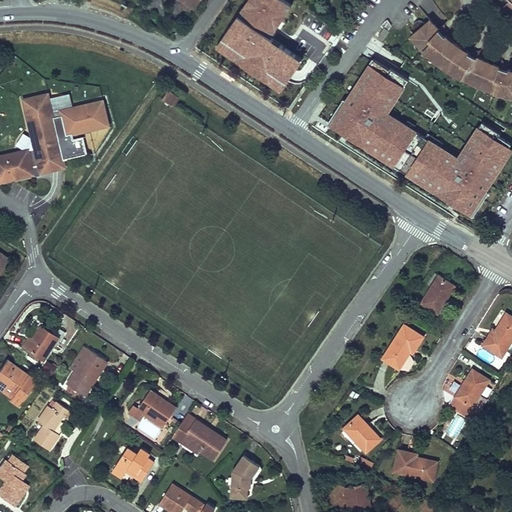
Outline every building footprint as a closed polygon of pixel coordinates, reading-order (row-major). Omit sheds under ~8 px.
[(190,10),(193,6),(184,0),(180,0),(179,2),(190,10)] [(318,0),(229,0),(196,50),(286,111),(353,21),(318,0)] [(511,92),(511,66),(505,65),(489,57),(473,50),(460,42),(447,30),(433,17),(415,33),(419,39),(426,47),(442,60),(464,74),(482,82),(498,89),(511,92)] [(385,27),(378,37),(383,40),(390,30),(385,27)] [(410,82),(373,57),(329,124),(474,217),(511,158),(511,141),(484,123),(460,159),(389,114),(410,82)] [(167,93),(161,101),(173,109),(179,101),(167,93)] [(50,119),(44,95),(20,101),(31,150),(0,157),(0,183),(15,180),(31,176),(29,169),(35,168),(39,166),(42,165),(44,164),(46,162),(47,160),(49,154),(49,150),(49,146),(56,145),(61,162),(85,156),(80,138),(71,141),(69,136),(106,127),(99,102),(57,112),(58,118),(50,119)] [(56,145),(49,146),(49,150),(49,154),(47,160),(46,162),(44,164),(42,165),(39,166),(35,168),(37,175),(62,169),(61,162),(56,145)] [(439,274),(422,302),(439,313),(456,285),(439,274)] [(503,355),(511,341),(511,313),(509,312),(498,330),(493,338),(490,336),(485,344),(503,355)] [(51,336),(35,325),(23,341),(18,337),(13,345),(34,360),(51,336)] [(405,325),(383,361),(398,370),(410,351),(416,341),(419,344),(424,336),(405,325)] [(495,328),(490,336),(493,338),(498,330),(495,328)] [(413,353),(419,344),(416,341),(410,351),(413,353)] [(78,353),(58,381),(76,393),(95,365),(78,353)] [(26,379),(0,362),(0,384),(7,389),(3,395),(1,399),(9,404),(26,379)] [(472,367),(451,401),(463,408),(466,402),(472,405),(489,378),(472,367)] [(135,419),(140,412),(158,425),(171,405),(161,398),(159,401),(150,396),(152,392),(145,387),(131,407),(127,414),(135,419)] [(46,407),(42,404),(31,421),(35,424),(35,425),(25,440),(42,451),(53,435),(46,431),(55,418),(59,420),(65,411),(51,401),(46,407)] [(466,402),(463,408),(468,412),(472,405),(466,402)] [(356,412),(342,425),(366,450),(380,437),(356,412)] [(191,420),(177,440),(183,444),(193,451),(207,461),(221,441),(210,434),(208,437),(202,433),(204,430),(191,420)] [(193,451),(183,444),(181,448),(190,455),(193,451)] [(123,447),(110,466),(121,474),(123,472),(126,467),(134,472),(130,477),(137,482),(143,472),(137,468),(145,456),(147,453),(136,445),(131,452),(123,447)] [(400,447),(395,470),(433,479),(437,460),(416,455),(407,453),(408,449),(400,447)] [(228,471),(226,498),(240,500),(244,476),(248,475),(256,465),(240,455),(228,471)] [(137,468),(143,472),(151,461),(145,456),(137,468)] [(8,486),(16,474),(0,463),(0,503),(6,507),(16,492),(8,486)] [(121,474),(110,466),(108,470),(119,477),(121,474)] [(134,472),(126,467),(123,472),(130,477),(134,472)] [(208,511),(210,509),(168,481),(155,500),(172,511),(176,511),(181,505),(190,511),(208,511)] [(365,511),(367,511),(360,481),(336,487),(340,499),(342,499),(345,508),(341,509),(341,511),(365,511)]
